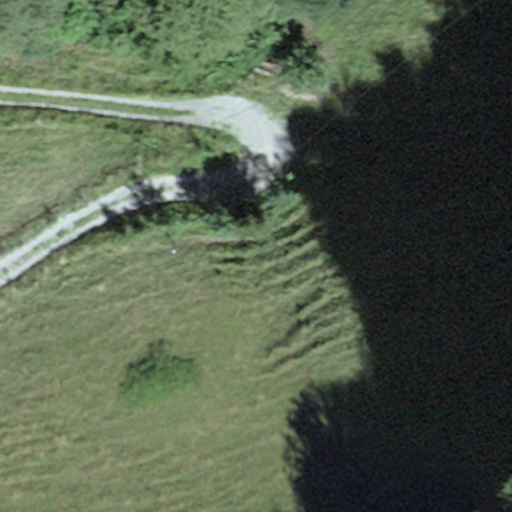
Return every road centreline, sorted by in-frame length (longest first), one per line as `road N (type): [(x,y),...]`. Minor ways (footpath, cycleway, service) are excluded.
road 1 (track): [(0,271),(74,219),(117,200),(234,189),(253,152),(243,133)]
road 2 (track): [(243,133),(220,120),(0,99)]
